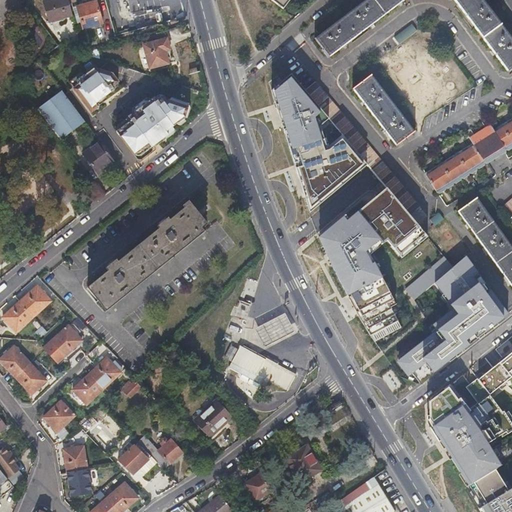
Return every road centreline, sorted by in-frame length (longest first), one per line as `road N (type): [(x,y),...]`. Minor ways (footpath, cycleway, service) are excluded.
road 1 (residential): [(230,113),(0,293)]
road 2 (residential): [(503,88),(444,10),(431,7),(414,10),(325,80)]
road 3 (residential): [(344,372),(214,474),(151,511)]
road 4 (residential): [(511,320),(378,426)]
road 5 (primary): [(230,113),(281,250)]
road 6 (primary): [(281,250),(344,372)]
road 7 (residential): [(390,160),(503,88)]
